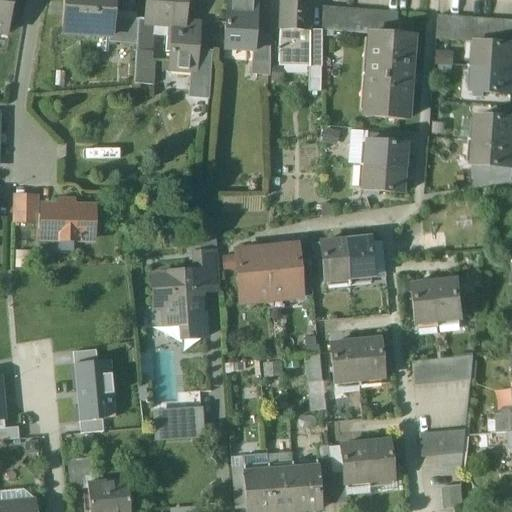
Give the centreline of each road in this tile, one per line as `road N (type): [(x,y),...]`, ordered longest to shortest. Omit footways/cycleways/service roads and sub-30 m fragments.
road 1 (residential): [(384,215),(415,511)]
road 2 (residential): [(432,0),(416,210),(384,215)]
road 3 (residential): [(215,242),(384,215)]
road 4 (residential): [(34,0),(16,107),(29,159)]
